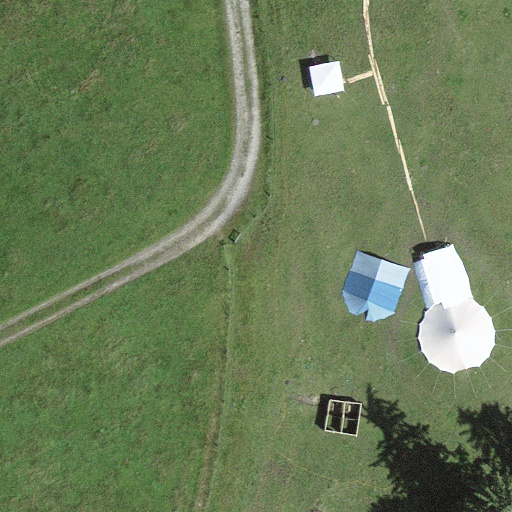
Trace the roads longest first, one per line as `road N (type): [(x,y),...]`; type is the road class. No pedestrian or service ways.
road 1 (track): [(228,0),(245,121),(235,176),(165,240),(0,328)]
road 2 (track): [(235,176),(241,298),(208,511)]
